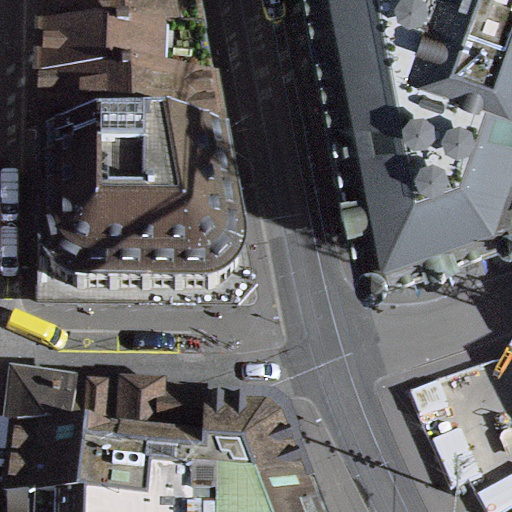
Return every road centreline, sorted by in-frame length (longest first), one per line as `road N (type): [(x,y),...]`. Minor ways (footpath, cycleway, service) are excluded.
road 1 (residential): [(262,0),(301,227),(335,362)]
road 2 (residential): [(0,347),(37,362),(268,370),(335,362)]
road 3 (residential): [(335,362),(511,297)]
